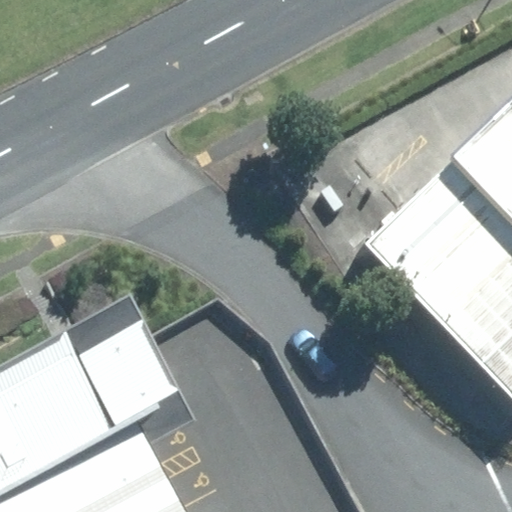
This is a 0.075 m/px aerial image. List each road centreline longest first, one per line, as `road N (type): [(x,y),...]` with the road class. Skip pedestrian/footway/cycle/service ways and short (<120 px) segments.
road 1 (unclassified): [(415,511),(311,341),(215,231),(88,110)]
road 2 (primary): [(293,0),(88,110)]
